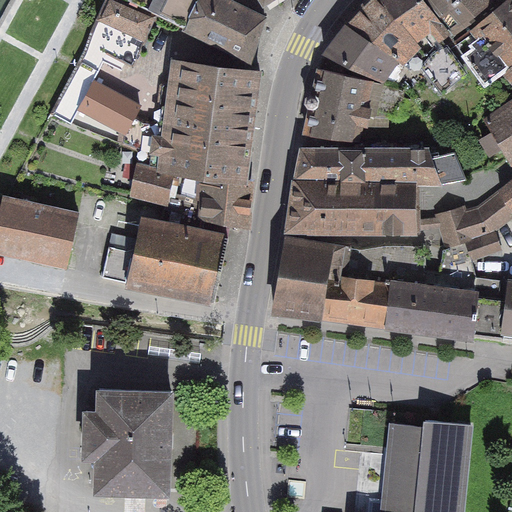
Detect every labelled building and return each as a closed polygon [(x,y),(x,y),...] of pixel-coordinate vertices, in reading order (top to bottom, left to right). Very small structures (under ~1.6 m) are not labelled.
[(249,60),(267,17),(231,0),(107,0),(82,58),(101,68),(104,61),(122,70),(125,63),(134,67),(159,16),(249,60)] [(370,0),(348,24),(408,67),(418,56),(443,90),(472,67),(458,47),(448,31),(422,0),(370,0)] [(422,0),(448,31),(486,0),(422,0)] [(511,69),(511,0),(508,0),(479,26),(487,39),(481,44),(474,35),(458,47),(472,67),(485,84),(511,69)] [(408,67),(348,24),(326,53),(384,79),(387,75),(397,83),(408,67)] [(205,173),(247,178),(261,72),(179,62),(176,83),(165,82),(161,85),(156,121),(145,120),(142,151),(140,163),(176,172),(176,168),(205,173)] [(372,81),(320,69),(306,132),(359,139),(363,123),(368,124),(372,108),(366,107),(372,81)] [(141,106),(76,70),(53,113),(73,123),(81,108),(123,131),(122,143),(142,151),(145,120),(136,115),(141,106)] [(373,81),(366,107),(372,108),(398,116),(406,90),(373,81)] [(503,147),(511,161),(511,103),(486,120),(493,132),(483,139),(491,154),(503,147)] [(429,148),(303,148),(297,180),(412,181),(441,182),(466,177),(456,152),(432,158),(429,148)] [(176,172),(140,163),(132,193),(169,202),(171,192),(176,172)] [(253,180),(247,178),(205,173),(203,185),(198,185),(198,192),(203,193),(203,198),(201,217),(231,224),(249,227),(253,180)] [(412,181),(297,180),(289,226),(317,230),(413,230),(412,181)] [(511,182),(481,209),(467,213),(465,210),(439,217),(450,246),(454,246),(489,234),(511,216),(511,182)] [(169,202),(167,209),(183,213),(201,217),(203,198),(171,192),(169,202)] [(0,252),(66,269),(80,214),(5,196),(2,207),(0,216),(0,252)] [(218,302),(231,224),(201,217),(183,213),(181,228),(143,219),(137,240),(112,236),(104,278),(218,302)] [(454,246),(459,263),(502,249),(496,232),(489,234),(454,246)] [(352,247),(289,237),(275,311),(322,318),(387,327),(391,287),(333,279),(334,271),(347,273),(352,247)] [(363,249),(352,247),(347,273),(334,271),(333,279),(391,287),(392,281),(476,293),(470,338),(511,343),(511,337),(504,336),(507,299),(511,300),(511,281),(426,270),(425,246),(385,246),(363,249)] [(476,293),(392,281),(391,287),(387,327),(470,338),(476,293)] [(173,392),(101,391),(100,423),(87,423),(87,456),(98,456),(98,489),(163,491),(171,491),(173,392)] [(465,511),(472,427),(392,421),(384,511),(465,511)]
